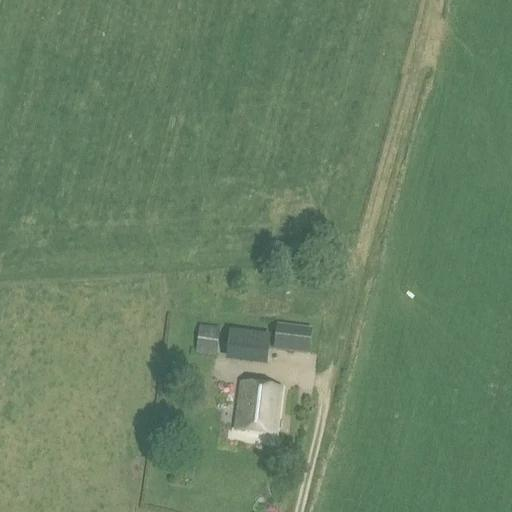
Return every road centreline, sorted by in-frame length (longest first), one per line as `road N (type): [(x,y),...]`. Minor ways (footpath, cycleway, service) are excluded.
road 1 (track): [(431,0),(334,369)]
road 2 (unclassified): [(299,511),(334,369)]
